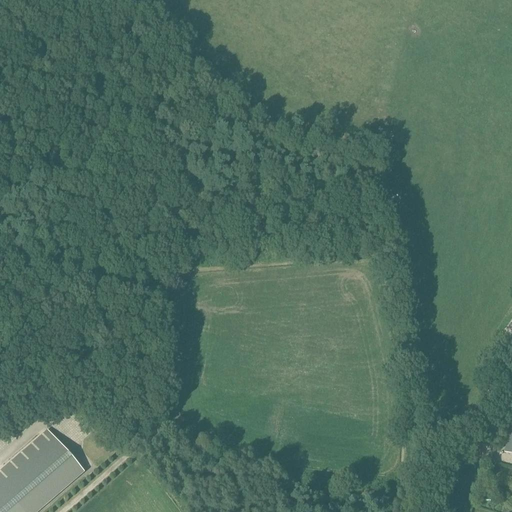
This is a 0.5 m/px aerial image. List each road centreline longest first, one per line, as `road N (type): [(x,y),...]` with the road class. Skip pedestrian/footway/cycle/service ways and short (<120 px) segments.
road 1 (track): [(372,253),(196,269),(183,276),(177,304),(131,295)]
road 2 (track): [(372,253),(398,373),(398,511)]
road 3 (track): [(177,304),(166,416),(61,511)]
road 4 (track): [(487,451),(492,363),(511,325)]
